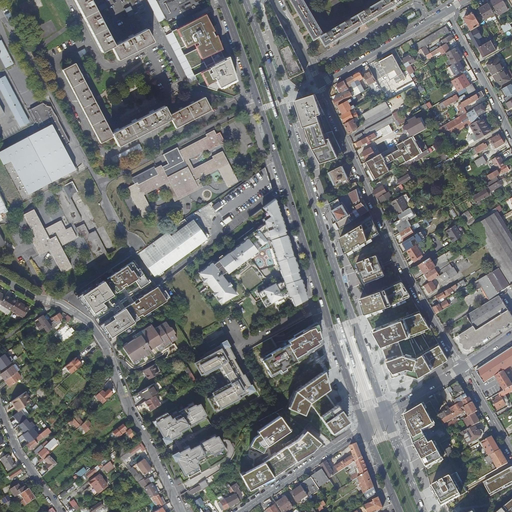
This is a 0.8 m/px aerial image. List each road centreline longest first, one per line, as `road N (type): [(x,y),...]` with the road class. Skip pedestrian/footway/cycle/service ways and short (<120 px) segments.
road 1 (primary): [(221,0),(364,427)]
road 2 (primary): [(386,414),(245,0)]
road 3 (residential): [(462,367),(410,283),(319,83)]
road 4 (residential): [(0,276),(88,321),(182,511)]
road 5 (residential): [(364,427),(237,511)]
road 6 (residential): [(319,83),(445,11)]
road 7 (residential): [(445,11),(511,138)]
road 8 (residential): [(61,511),(0,409)]
